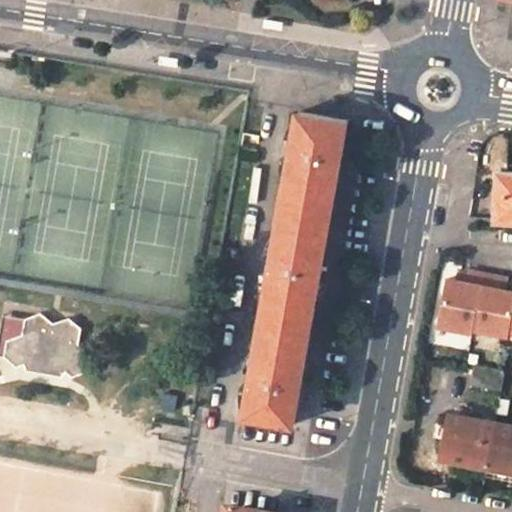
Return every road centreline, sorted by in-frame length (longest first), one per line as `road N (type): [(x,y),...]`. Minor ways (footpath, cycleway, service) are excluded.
road 1 (unclassified): [(401,73),(0,10)]
road 2 (unknown): [(195,438),(270,53)]
road 3 (residential): [(366,485),(426,126)]
road 4 (unknown): [(195,438),(0,398)]
road 5 (unknown): [(366,485),(195,438)]
road 6 (residential): [(483,511),(366,485)]
